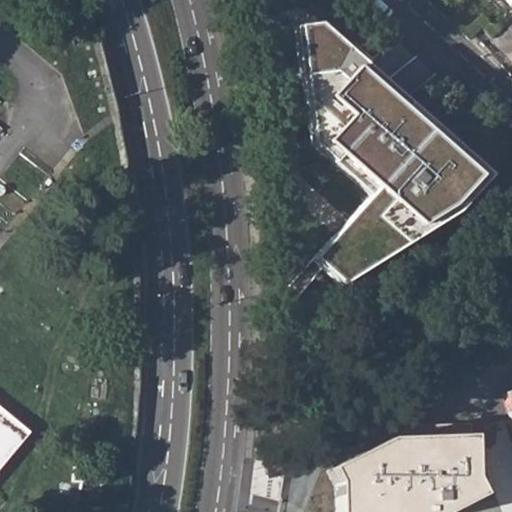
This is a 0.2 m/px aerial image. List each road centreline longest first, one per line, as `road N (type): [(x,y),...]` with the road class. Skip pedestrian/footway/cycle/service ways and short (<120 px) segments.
road 1 (secondary): [(126,0),(164,145),(180,279),(180,390),(166,511)]
road 2 (secondary): [(216,511),(228,270),(219,156),(190,0)]
road 3 (residential): [(390,0),(511,107)]
